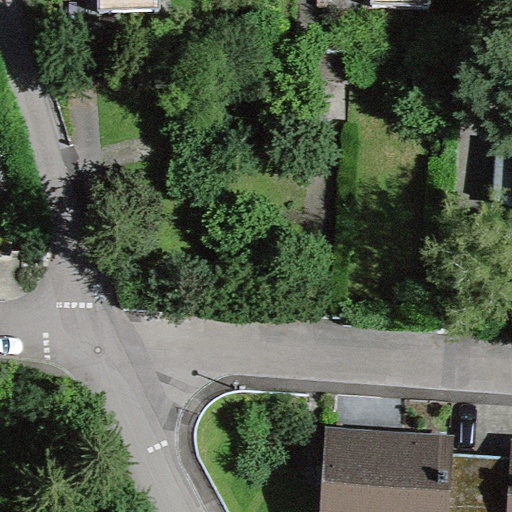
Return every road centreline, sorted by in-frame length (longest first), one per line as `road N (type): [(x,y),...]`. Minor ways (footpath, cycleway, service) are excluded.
road 1 (residential): [(121,339),(511,371)]
road 2 (residential): [(1,0),(121,339)]
road 3 (residential): [(121,339),(146,449),(183,511)]
road 4 (residential): [(0,328),(121,339)]
